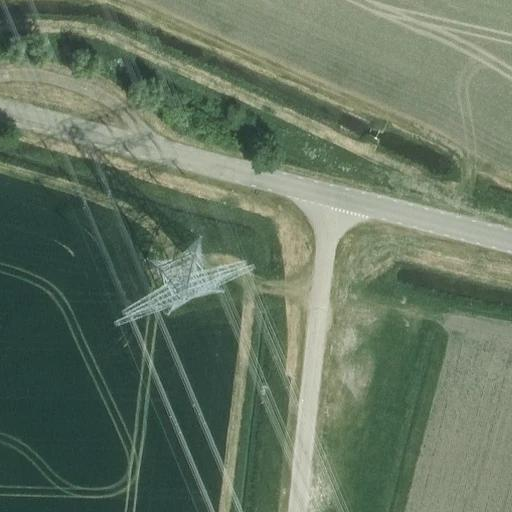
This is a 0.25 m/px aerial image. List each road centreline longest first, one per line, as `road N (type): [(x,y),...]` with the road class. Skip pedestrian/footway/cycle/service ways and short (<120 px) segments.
road 1 (tertiary): [(332,198),(0,110)]
road 2 (unclassified): [(298,511),(332,198)]
road 3 (tertiary): [(511,245),(332,198)]
